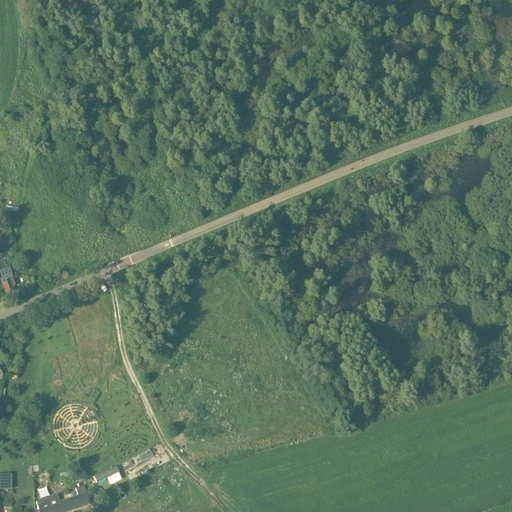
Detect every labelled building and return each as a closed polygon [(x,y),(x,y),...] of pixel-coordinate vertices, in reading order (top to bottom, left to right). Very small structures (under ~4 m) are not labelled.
[(0,237),(0,248),(0,249),(7,250),(9,239),(11,234),(12,227),(3,225),(1,231),(0,237)] [(3,253),(0,253),(0,262),(2,270),(0,270),(0,271),(2,278),(0,278),(1,283),(6,296),(15,292),(12,287),(16,286),(13,278),(10,268),(11,268),(10,261),(9,260),(12,260),(11,254),(10,252),(6,253),(3,253)] [(93,470),(96,475),(114,467),(111,461),(93,470)] [(111,485),(123,479),(117,466),(94,477),(98,483),(108,479),(111,485)] [(10,475),(0,475),(0,489),(10,489),(10,475)] [(57,495),(36,502),(38,510),(39,511),(66,511),(90,504),(87,494),(86,494),(84,486),(75,489),(78,497),(60,503),(57,495)]
